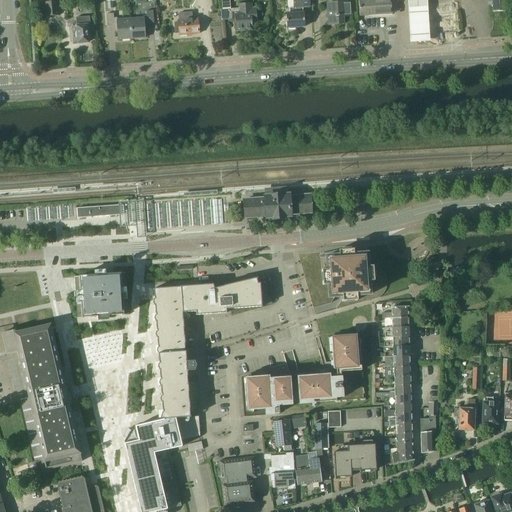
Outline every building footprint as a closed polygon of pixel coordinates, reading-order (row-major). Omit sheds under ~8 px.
[(301,14),(300,8),(309,7),(308,0),(292,0),(293,8),(289,9),(290,14),(285,15),(287,29),(289,28),(289,30),(294,29),(294,28),(304,27),(303,13),(301,14)] [(338,0),(338,3),(326,4),(328,26),(344,25),(343,18),(352,17),(351,2),(350,2),(349,0),(338,0)] [(358,0),(359,17),(391,15),(389,0),(358,0)] [(426,0),(406,0),(409,44),(430,43),(426,0)] [(505,12),(504,0),(491,0),(492,13),(505,12)] [(58,16),(57,2),(43,3),(44,17),(58,16)] [(251,23),(256,22),(255,8),(251,9),(251,4),(238,5),(238,9),(227,10),(228,20),(234,20),(235,32),(252,30),(251,23)] [(129,20),(131,40),(144,39),(143,25),(153,24),(152,11),(145,12),(146,17),(142,18),(142,19),(129,20)] [(178,36),(199,35),(198,19),(191,20),(191,13),(178,14),(178,21),(177,21),(178,36)] [(117,41),(131,40),(129,20),(117,21),(117,19),(113,19),(113,14),(106,15),(106,27),(116,27),(117,41)] [(74,27),(72,27),(73,44),(88,43),(86,26),(90,26),(89,17),(75,18),(76,22),(73,23),(74,27)] [(290,215),(310,213),(309,196),(288,197),(288,196),(264,197),(264,199),(244,201),(245,218),(265,217),(266,219),(272,218),(272,220),(282,219),(282,217),(290,217),(290,215)] [(119,206),(118,206),(76,209),(77,219),(119,216),(119,206)] [(326,270),(321,271),(322,286),(327,285),(328,298),(339,298),(342,297),(342,302),(357,301),(356,296),(370,295),(369,282),(374,282),(372,267),(368,267),(367,254),(353,255),(353,250),(338,251),(338,256),(326,257),(326,270)] [(126,273),(74,277),(74,278),(75,278),(78,318),(77,319),(129,315),(128,315),(125,274),(126,274),(126,273)] [(158,364),(157,367),(159,371),(163,420),(135,427),(135,428),(133,428),(131,431),(128,429),(123,437),(126,439),(124,442),(125,444),(124,444),(140,511),(166,511),(166,510),(181,506),(168,450),(182,447),(180,441),(200,437),(198,416),(190,417),(186,372),(195,371),(196,366),(194,362),(186,362),(186,361),(185,352),(182,313),(196,312),(196,316),(226,314),(226,310),(262,307),(260,284),(258,284),(256,278),(214,289),(213,285),(153,289),(159,364),(158,364)] [(3,338),(0,339),(13,394),(19,393),(20,401),(24,400),(39,462),(43,461),(45,470),(50,469),(51,470),(52,472),(53,472),(55,472),(88,464),(76,412),(81,411),(64,339),(54,342),(51,330),(48,331),(41,300),(4,308),(10,332),(2,334),(3,338)] [(421,307),(419,307),(419,314),(425,314),(426,321),(437,320),(437,313),(430,313),(430,307),(429,307),(428,303),(421,303),(421,307)] [(392,313),(382,314),(382,319),(392,319),(408,318),(408,307),(403,307),(396,308),(391,308),(392,313)] [(392,323),(384,323),(384,328),(392,328),(409,328),(408,318),(392,319),(392,323)] [(384,338),(392,338),(409,337),(409,328),(392,328),(392,333),(384,333),(384,338)] [(300,403),(336,401),(363,399),(359,341),(355,341),(355,336),(331,338),(333,369),(328,370),(328,373),(298,376),(300,403)] [(384,343),(379,343),(379,347),(384,347),(384,348),(392,347),(409,347),(409,342),(409,337),(392,338),(384,338),(384,343)] [(384,357),(393,357),(409,356),(409,347),(392,347),(393,352),(384,353),(384,357)] [(409,356),(393,357),(393,363),(390,363),(390,364),(384,365),(384,368),(384,369),(393,369),(410,366),(409,356)] [(384,380),(393,380),(393,378),(410,376),(410,366),(393,369),(393,373),(387,373),(387,376),(384,376),(384,380)] [(480,369),(472,368),(471,390),(479,390),(480,369)] [(267,377),(244,379),(246,410),(265,409),(266,415),(279,414),(278,405),(291,404),(289,376),(273,377),(273,375),(267,376),(267,377)] [(393,380),(394,388),(410,385),(410,376),(393,378),(393,380)] [(410,385),(394,388),(394,392),(389,392),(389,393),(375,394),(375,398),(394,398),(394,397),(411,394),(410,385)] [(394,397),(394,398),(394,406),(411,404),(411,394),(394,397)] [(511,394),(504,394),(503,416),(510,416),(510,417),(511,418),(511,394)] [(419,420),(420,433),(432,432),(435,432),(434,416),(437,416),(437,404),(440,404),(440,397),(429,397),(429,403),(428,403),(428,419),(419,420)] [(500,399),(492,398),(492,397),(491,398),(484,398),(484,397),(483,397),(483,405),(482,407),(482,411),(483,412),(482,423),(496,423),(497,404),(499,404),(500,399)] [(473,431),(473,410),(473,400),(467,400),(467,409),(458,409),(458,410),(453,410),(453,417),(457,418),(457,430),(473,431)] [(411,413),(411,404),(394,406),(394,411),(390,411),(390,413),(384,413),(384,417),(395,417),(395,416),(411,413)] [(340,428),(340,412),(327,412),(328,428),(340,428)] [(411,423),(411,413),(395,416),(395,417),(395,420),(389,420),(389,423),(384,423),(384,427),(395,427),(395,425),(411,423)] [(305,428),(304,415),(290,417),(292,429),(305,428)] [(274,422),(277,447),(283,446),(284,451),(291,450),(287,420),(274,422)] [(411,423),(395,425),(395,427),(395,431),(389,431),(389,433),(384,433),(384,436),(395,436),(395,435),(412,432),(411,423)] [(326,425),(313,425),(315,450),(328,449),(326,427),(326,425)] [(395,439),(388,440),(388,446),(396,444),(412,442),(412,435),(412,432),(395,435),(395,436),(395,439)] [(432,432),(420,433),(421,454),(432,452),(432,432)] [(201,442),(186,445),(187,445),(187,449),(188,453),(203,450),(201,442)] [(396,449),(388,450),(388,451),(388,455),(396,454),(412,451),(412,448),(412,442),(396,444),(396,449)] [(333,453),(335,478),(351,477),(351,472),(376,471),(374,445),(347,447),(347,452),(333,453)] [(412,451),(396,454),(388,455),(384,456),(385,465),(413,461),(412,451)] [(288,489),(294,489),(294,479),(292,479),(292,473),(293,473),(292,453),(285,454),(285,456),(270,457),(271,461),(271,468),(268,468),(269,482),(274,482),(274,483),(272,483),(272,494),(282,494),(281,488),(287,488),(288,489)] [(307,455),(293,457),(297,485),(309,483),(306,466),(309,465),(308,460),(307,455)] [(252,483),(257,482),(253,457),(219,461),(224,506),(254,502),(252,483)] [(318,459),(308,460),(309,465),(306,466),(309,483),(322,481),(318,459)] [(97,511),(92,489),(85,491),(82,479),(58,484),(65,511),(97,511)] [(500,495),(506,511),(511,509),(511,493),(501,497),(501,495),(500,495)] [(505,511),(506,511),(500,495),(491,498),(493,505),(492,506),(494,511),(505,511)] [(490,511),(488,502),(487,502),(486,499),(479,502),(480,504),(474,505),(476,511),(490,511)]
